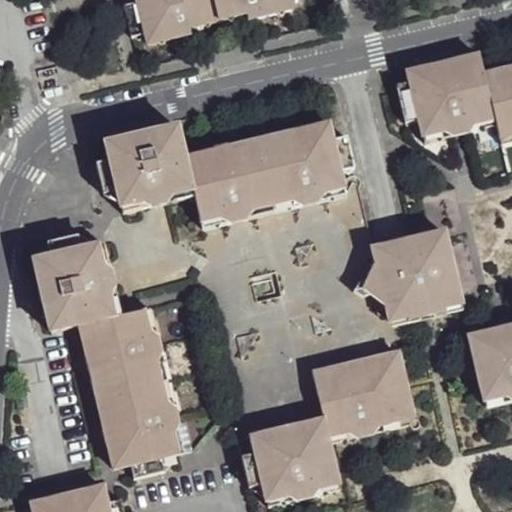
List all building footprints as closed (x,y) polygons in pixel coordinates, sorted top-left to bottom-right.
[(124,0),(126,8),(112,13),(120,47),(134,43),(138,55),(175,45),(182,40),(181,34),(237,21),(239,29),(282,18),(281,8),(294,5),(292,0),(124,0)] [(487,73),(482,55),(410,72),(412,82),(399,86),(407,121),(411,135),(422,132),(425,140),(498,123),(487,73)] [(511,67),(487,73),(498,123),(503,146),(511,143),(511,67)] [(340,139),(336,121),(325,121),(188,153),(181,130),(172,131),(107,148),(111,163),(96,168),(104,201),(123,210),(124,219),(162,208),(197,201),(203,229),(353,193),(349,171),(361,168),(354,137),(340,139)] [(466,300),(448,231),(376,248),(390,318),(411,312),(412,319),(446,311),(445,305),(466,300)] [(123,306),(108,245),(94,249),(79,238),(47,247),(48,258),(36,262),(43,290),(53,334),(82,328),(126,317),(123,306)] [(158,351),(141,345),(147,311),(126,317),(82,328),(119,474),(121,473),(122,467),(125,471),(130,469),(133,482),(162,475),(175,462),(180,458),(158,351)] [(511,328),(473,338),(488,408),(511,402),(511,328)] [(416,412),(402,356),(317,372),(320,387),(325,417),(332,446),(418,426),(416,412)] [(332,446),(325,417),(248,434),(252,451),(244,454),(253,503),(262,502),(264,511),(269,511),(342,496),(332,446)] [(102,488),(30,504),(32,511),(115,511),(114,504),(111,504),(111,502),(106,503),(102,488)]
